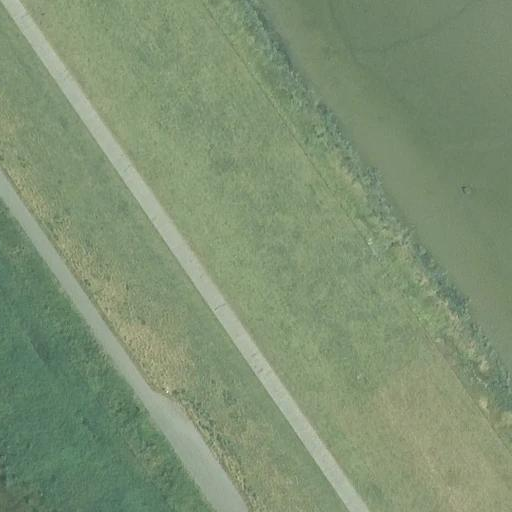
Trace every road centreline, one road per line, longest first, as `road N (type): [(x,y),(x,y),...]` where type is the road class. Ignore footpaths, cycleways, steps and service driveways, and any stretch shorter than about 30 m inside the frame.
road 1 (unclassified): [(1,0),(352,511)]
road 2 (unclassified): [(0,186),(223,511)]
